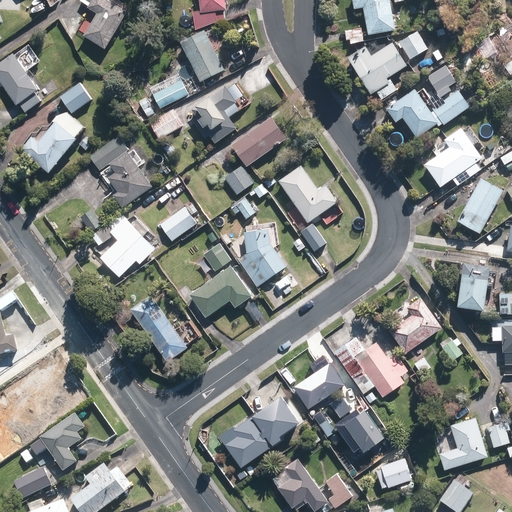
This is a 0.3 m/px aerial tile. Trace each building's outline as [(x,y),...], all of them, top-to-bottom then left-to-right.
[(124,14),(101,0),(95,0),(91,8),(100,13),(86,35),(104,46),(124,14)] [(225,9),(224,0),(199,0),(202,12),(225,9)] [(393,30),(387,0),(354,0),(356,8),(363,7),(369,35),(393,30)] [(221,70),(203,34),(183,44),(200,80),(221,70)] [(416,34),(402,43),(411,58),(425,49),(416,34)] [(365,49),(350,59),(371,92),(386,83),(384,79),(404,66),(391,47),(371,60),(365,49)] [(12,56),(0,64),(0,82),(16,104),(20,102),(26,110),(39,100),(34,92),(36,90),(12,56)] [(444,68),(428,77),(440,97),(449,92),(446,88),(453,83),(444,68)] [(186,95),(180,83),(155,96),(160,108),(186,95)] [(91,100),(81,85),(63,96),(73,111),(91,100)] [(234,102),(225,89),(195,110),(200,117),(195,121),(206,136),(210,133),(216,141),(233,129),(221,112),(234,102)] [(446,104),(435,111),(444,124),(468,107),(457,92),(444,101),(446,104)] [(435,123),(415,95),(391,111),(396,119),(402,116),(416,136),(435,123)] [(146,101),(140,104),(143,110),(149,106),(146,101)] [(150,108),(144,111),(147,117),(153,114),(150,108)] [(478,109),(469,115),(480,132),(489,126),(478,109)] [(172,112),(151,124),(160,138),(180,125),(172,112)] [(284,138),(271,121),(234,147),(247,164),(284,138)] [(73,141),(56,125),(38,146),(32,140),(22,151),(47,172),(73,141)] [(478,157),(460,132),(447,141),(452,148),(427,166),(439,184),(478,157)] [(126,151),(118,139),(92,157),(100,169),(126,151)] [(151,187),(128,155),(112,166),(118,175),(111,180),(121,193),(116,197),(122,207),(151,187)] [(185,167),(176,155),(170,159),(179,171),(185,167)] [(252,183),(242,168),(226,179),(237,194),(252,183)] [(301,169),(281,182),(307,221),(334,202),(325,189),(318,193),(301,169)] [(479,232),(501,192),(480,181),(459,221),(479,232)] [(255,212),(246,198),(235,205),(245,219),(255,212)] [(196,223),(185,207),(161,223),(172,239),(196,223)] [(91,211),(82,217),(91,230),(100,224),(91,211)] [(153,249),(126,221),(113,233),(121,242),(104,258),(120,274),(136,259),(139,262),(153,249)] [(313,226),(303,233),(315,250),(325,243),(313,226)] [(268,231),(245,234),(248,254),(240,260),(258,285),(285,267),(269,244),(268,231)] [(230,260),(221,246),(206,256),(215,270),(230,260)] [(487,269),(464,266),(458,306),(481,310),(487,269)] [(248,295),(231,270),(192,297),(205,316),(230,299),(234,305),(248,295)] [(511,295),(500,296),(500,313),(511,312),(511,295)] [(184,348),(151,300),(134,312),(167,360),(184,348)] [(425,309),(391,333),(405,352),(439,329),(425,309)] [(0,354),(15,351),(13,338),(5,340),(0,319),(0,354)] [(511,327),(502,328),(503,351),(511,350),(511,327)] [(363,350),(356,340),(336,353),(353,377),(362,371),(352,357),(363,350)] [(452,342),(443,348),(452,360),(461,354),(452,342)] [(376,345),(357,358),(382,395),(401,382),(397,376),(404,371),(394,356),(386,361),(376,345)] [(329,366),(295,388),(307,407),(341,385),(329,366)] [(22,398),(1,395),(0,404),(0,438),(15,441),(22,398)] [(353,408),(344,395),(332,403),(341,417),(353,408)] [(241,436),(227,445),(241,465),(277,441),(275,438),(297,423),(280,399),(236,429),(241,436)] [(363,413),(346,425),(364,450),(381,438),(363,413)] [(75,417),(42,441),(63,470),(74,461),(66,450),(80,440),(75,433),(83,428),(75,417)] [(486,456),(475,420),(452,427),(459,450),(441,455),(445,468),(486,456)] [(503,424),(489,429),(494,447),(509,443),(503,424)] [(326,502),(298,460),(286,469),(292,479),(282,486),(294,505),(307,497),(315,509),(326,502)] [(410,479),(404,460),(382,467),(388,486),(410,479)] [(97,511),(122,493),(103,468),(88,480),(92,486),(73,500),(82,511),(97,511)] [(50,484),(43,470),(23,480),(29,494),(50,484)] [(351,496),(337,475),(327,482),(336,496),(330,499),(335,506),(351,496)] [(468,482),(461,477),(457,482),(465,487),(468,482)] [(459,511),(471,494),(455,484),(443,502),(457,511),(459,511)]
